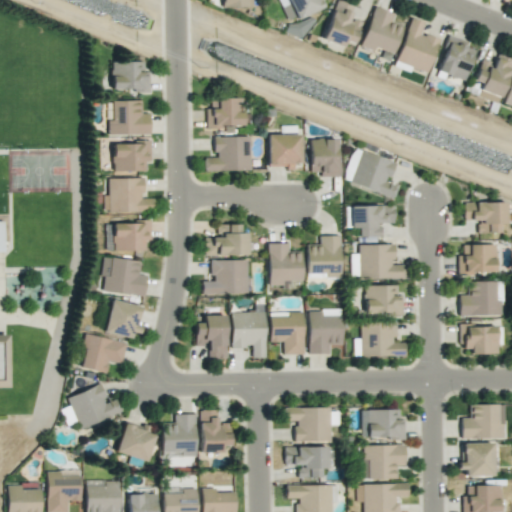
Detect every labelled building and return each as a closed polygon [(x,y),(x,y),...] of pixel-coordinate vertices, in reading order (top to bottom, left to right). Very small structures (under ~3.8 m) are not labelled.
[(250,0),(220,0),(220,7),(250,8),(250,0)] [(276,0),(287,22),(324,5),(321,0),(276,0)] [(360,22),(347,18),(352,5),(336,0),(334,0),(321,39),(342,47),(344,41),(352,44),(360,22)] [(392,13),(372,6),(358,45),(380,53),(379,58),(389,62),(401,27),(388,22),(392,13)] [(426,72),(436,39),(418,33),(422,22),(408,18),(394,62),(426,72)] [(461,81),(473,50),(462,46),(464,41),(448,35),(434,71),(461,81)] [(475,97),(498,104),(511,56),(494,51),(491,62),(479,58),(472,81),(479,83),(475,97)] [(142,62),(109,61),(109,90),(147,91),(147,71),(142,71),(142,62)] [(511,106),(511,72),(501,103),(511,106)] [(147,113),(139,114),(139,100),(105,101),(105,135),(147,134),(147,113)] [(265,134),(266,167),(292,167),(291,163),(298,163),(297,134),(265,134)] [(247,136),(211,137),(212,157),(201,157),(201,171),(248,170),(247,136)] [(307,172),(318,172),(318,176),(336,177),(337,139),(307,139),(307,172)] [(143,171),(143,161),(148,161),(148,142),(110,142),(110,171),(143,171)] [(393,163),(355,149),(343,182),(391,198),(396,184),(387,181),(393,163)] [(140,178),(105,178),(105,195),(101,195),(101,212),(151,211),(151,198),(141,199),(140,178)] [(504,202),(461,202),(461,220),(475,220),(475,233),(497,233),(497,224),(504,224),(504,202)] [(392,223),(391,205),(347,206),(347,228),(356,228),(356,237),(378,236),(378,223),(392,223)] [(148,221),(110,222),(110,251),(143,250),(143,241),(148,241),(148,221)] [(201,256),(245,255),(244,232),(237,232),(237,224),(215,224),(215,237),(201,238),(201,256)] [(304,245),(304,278),(338,277),(338,235),(316,236),(317,244),(304,245)] [(285,243),(264,243),(266,286),(279,285),(279,281),(299,280),(299,252),(285,253),(285,243)] [(391,244),(355,245),(356,280),(402,278),(402,264),(391,265),(391,244)] [(455,255),(455,274),(493,273),(492,244),(460,245),(460,255),(455,255)] [(137,261),(101,257),(98,291),(141,295),(143,275),(136,275),(137,261)] [(208,260),(208,281),(198,281),(199,295),(244,294),(244,260),(208,260)] [(500,315),(499,281),(465,282),(465,295),(456,295),(456,316),(500,315)] [(395,285),(362,285),(361,314),(400,315),(400,296),(395,295),(395,285)] [(101,331),(128,339),(130,332),(133,333),(140,308),(110,299),(101,331)] [(304,312),(305,354),(326,353),(325,344),(339,343),(338,315),(319,316),(319,311),(304,312)] [(227,312),(228,348),(249,347),(249,358),(263,358),(262,312),(227,312)] [(280,355),(301,354),(299,312),(266,313),(266,342),(279,342),(280,355)] [(224,358),(223,315),(201,315),(201,322),(192,323),(193,345),(205,345),(206,359),(224,358)] [(357,323),(358,357),(403,355),(403,342),(393,343),(392,321),(357,323)] [(468,349),(468,354),(495,354),(494,325),(457,326),(457,349),(468,349)] [(119,364),(123,343),(82,334),(79,348),(83,349),(79,368),(103,373),(106,361),(119,364)] [(78,428),(120,411),(114,399),(104,403),(97,384),(64,397),(67,406),(58,409),(65,425),(75,420),(78,428)] [(459,439),(501,438),(500,404),(467,405),(467,418),(458,418),(459,439)] [(292,441),(327,441),(327,407),(281,408),(281,421),(292,420),(292,441)] [(198,453),(220,452),(220,446),(228,446),(228,423),(215,423),(215,409),(197,410),(198,453)] [(402,438),(402,419),(397,419),(396,409),(357,410),(358,439),(402,438)] [(193,414),(171,414),(172,424),(159,424),(159,457),(193,457),(193,414)] [(143,462),(153,434),(122,423),(112,451),(143,462)] [(461,443),(461,462),(455,462),(455,469),(462,469),(463,476),(491,476),(490,443),(461,443)] [(402,445),(358,445),(358,479),(394,478),(394,465),(402,465),(402,445)] [(324,446),(281,447),(282,465),(296,465),(296,477),(318,477),(318,468),(325,468),(324,446)] [(82,482),(83,511),(116,511),(115,480),(82,482)] [(359,511),(395,511),(395,497),(406,497),(406,483),(353,484),(353,502),(360,502),(359,511)] [(38,511),(38,489),(30,489),(30,484),(4,485),(4,511),(38,511)] [(293,511),(329,511),(329,503),(334,503),(334,485),(283,485),(283,499),(293,498),(293,511)] [(496,511),(496,485),(464,485),(464,496),(459,496),(459,511),(496,511)] [(232,511),(232,492),(213,492),(213,488),(198,488),(198,511),(232,511)] [(159,511),(193,511),(194,490),(160,490),(159,511)] [(124,511),(153,511),(153,493),(124,494),(124,511)]
